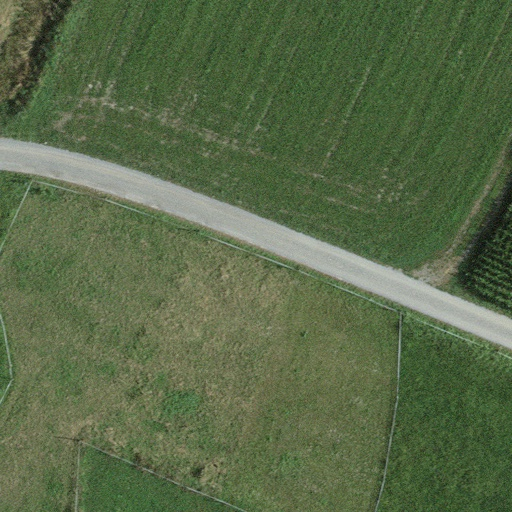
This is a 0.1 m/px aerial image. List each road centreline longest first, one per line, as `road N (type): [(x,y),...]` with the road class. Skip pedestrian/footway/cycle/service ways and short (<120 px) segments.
road 1 (track): [(0,159),(345,268),(511,339)]
road 2 (track): [(511,148),(431,305)]
